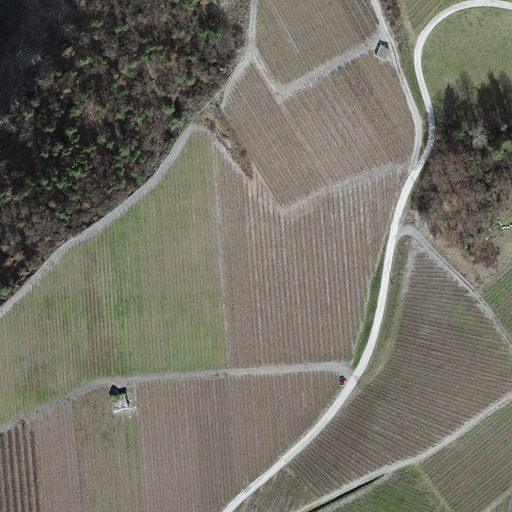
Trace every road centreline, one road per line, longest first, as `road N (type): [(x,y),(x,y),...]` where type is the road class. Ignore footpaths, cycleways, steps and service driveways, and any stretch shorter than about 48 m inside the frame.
road 1 (unclassified): [(511,6),(467,3),(427,26),(417,55),(430,142),(394,221),(371,343),(315,433),(227,511)]
road 2 (track): [(0,429),(96,383),(333,366),(356,377)]
road 3 (track): [(0,311),(61,246),(112,216),(158,174),(251,48)]
road 4 (track): [(511,397),(417,458),(298,511)]
road 5 (track): [(253,0),(251,48),(277,90),(388,33)]
road 6 (track): [(410,179),(417,118),(375,0)]
road 7 (track): [(394,221),(475,293),(511,346)]
